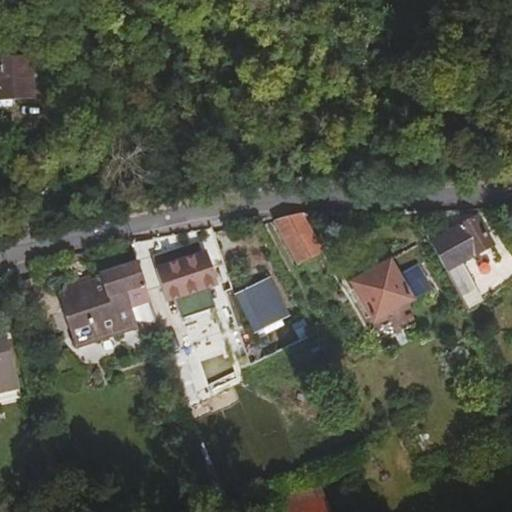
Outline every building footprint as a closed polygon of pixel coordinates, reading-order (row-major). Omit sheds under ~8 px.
[(28,120),(28,80),(0,80),(0,131),(8,132),(9,121),(28,120)] [(501,248),(496,240),(481,222),(468,232),(439,256),(456,282),(473,271),(501,248)] [(326,259),(316,241),(306,226),(298,227),(279,237),(284,248),(303,277),(328,264),(326,259)] [(204,258),(161,267),(171,318),(214,310),(204,258)] [(371,338),(421,310),(438,299),(427,279),(418,267),(405,274),(397,267),(360,287),(346,297),(371,338)] [(139,317),(153,310),(139,270),(105,281),(109,290),(102,293),(96,283),(60,296),(71,333),(80,355),(126,341),(126,334),(143,327),(139,317)] [(287,331),(276,300),(257,306),(267,337),(287,331)] [(267,337),(257,306),(246,311),(258,341),(267,337)] [(0,398),(23,393),(18,367),(12,339),(0,340),(0,398)] [(321,483),(291,492),(296,511),(320,511),(329,510),(321,483)]
